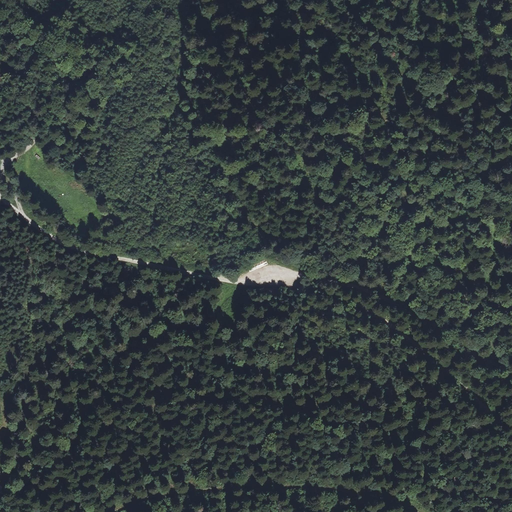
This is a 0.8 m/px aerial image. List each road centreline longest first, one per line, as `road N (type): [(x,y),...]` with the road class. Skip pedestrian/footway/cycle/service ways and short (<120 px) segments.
road 1 (track): [(409,511),(353,492),(223,483),(181,484),(93,511)]
road 2 (track): [(279,276),(389,324),(511,434)]
road 3 (track): [(24,217),(93,254),(233,281),(279,276)]
road 4 (track): [(279,276),(367,290),(511,373)]
road 5 (track): [(24,217),(2,171),(42,125),(36,111),(0,87)]
road 6 (track): [(511,281),(494,258),(457,160)]
